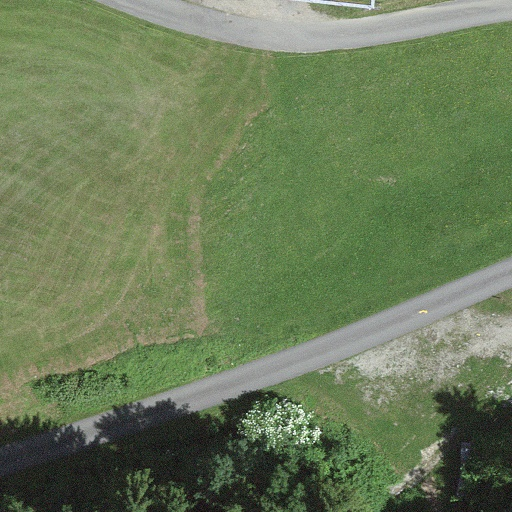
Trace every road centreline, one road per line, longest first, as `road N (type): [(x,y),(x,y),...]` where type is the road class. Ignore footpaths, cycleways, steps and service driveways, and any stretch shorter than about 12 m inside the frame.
road 1 (track): [(0,466),(337,347)]
road 2 (track): [(511,12),(345,36),(247,25),(170,0)]
road 3 (track): [(337,347),(511,271)]
